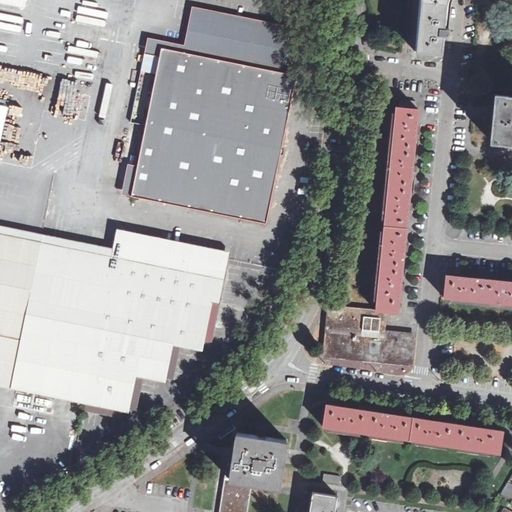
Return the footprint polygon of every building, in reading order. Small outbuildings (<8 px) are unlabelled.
[(419,0),(419,2),(415,51),(442,54),(443,35),(448,36),(449,29),(444,28),(446,5),(447,2),(447,0),(419,0)] [(146,49),(161,52),(162,48),(281,74),(290,28),(193,7),(185,45),(148,38),(146,49)] [(146,49),(131,122),(146,125),(138,164),(132,195),(191,208),(192,205),(267,221),(296,77),(281,74),(162,48),(161,52),(146,49)] [(511,96),(495,95),(493,113),(491,141),(511,143),(511,96)] [(0,105),(0,144),(1,145),(9,108),(0,105)] [(385,332),(385,331),(386,322),(387,314),(387,311),(398,313),(400,287),(404,248),(408,209),(412,169),(416,130),(418,109),(396,107),(376,310),(329,306),(328,313),(327,325),(327,326),(345,328),(347,328),(367,330),(371,330),(385,332)] [(8,138),(6,148),(16,150),(18,141),(8,138)] [(138,164),(128,162),(122,193),(132,195),(138,164)] [(267,221),(192,205),(191,208),(266,224),(267,221)] [(0,233),(40,241),(112,256),(114,248),(0,225),(0,233)] [(116,237),(229,260),(231,252),(118,229),(116,237)] [(0,436),(2,437),(12,388),(129,412),(136,375),(166,381),(173,344),(203,350),(213,302),(220,265),(121,245),(116,271),(110,270),(64,261),(37,255),(40,241),(0,233),(0,436)] [(228,265),(229,260),(116,237),(115,244),(121,245),(220,265),(213,302),(220,303),(228,265)] [(64,261),(110,270),(112,261),(66,252),(64,261)] [(511,304),(511,281),(509,281),(464,277),(446,275),(444,297),(511,304)] [(385,338),(383,353),(383,356),(383,358),(407,360),(408,353),(391,351),(393,332),(385,331),(385,332),(385,338)] [(383,358),(383,356),(383,353),(385,338),(363,336),(361,335),(351,334),(348,334),(343,333),(340,333),(339,333),(336,333),(331,332),(329,348),(329,350),(329,353),(338,354),(341,354),(346,354),(349,355),(371,357),(373,357),(383,358)] [(408,352),(408,349),(410,334),(404,333),(402,333),(393,332),(391,351),(408,353),(408,352)] [(388,413),(351,408),(352,404),(346,403),(345,407),(326,404),(323,426),(500,453),(503,430),(480,427),(481,424),(475,423),(474,426),(437,421),(438,418),(432,417),(431,420),(394,414),(395,411),(389,410),(388,413)] [(237,432),(230,478),(250,482),(279,486),(286,440),(237,432)] [(340,480),(340,477),(340,476),(324,474),(323,481),(339,483),(340,480)] [(245,511),(250,485),(250,482),(230,478),(226,478),(220,511),(245,511)] [(500,495),(511,500),(511,485),(507,482),(500,495)] [(337,496),(311,492),(307,511),(336,511),(337,511),(334,510),(337,496)]
